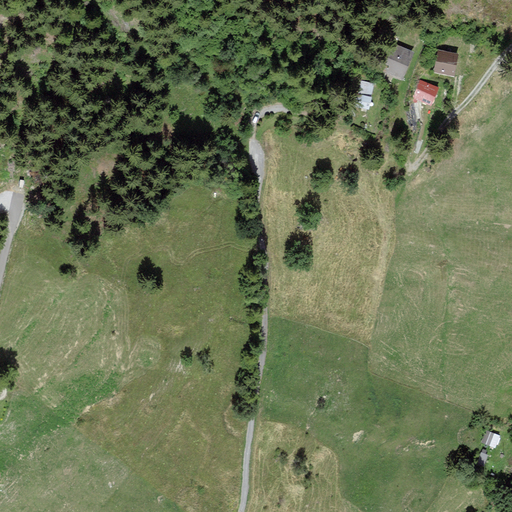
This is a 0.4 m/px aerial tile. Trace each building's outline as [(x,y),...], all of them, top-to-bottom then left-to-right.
[(411,54),(393,46),(382,73),(401,81),(411,54)] [(458,55),(436,53),(433,75),(453,78),(454,71),(456,71),(458,55)] [(437,90),(420,82),(412,100),(429,107),(437,90)] [(373,85),(360,83),(355,108),(367,111),(373,85)] [(486,428),(482,441),(496,445),(500,433),(486,428)]
